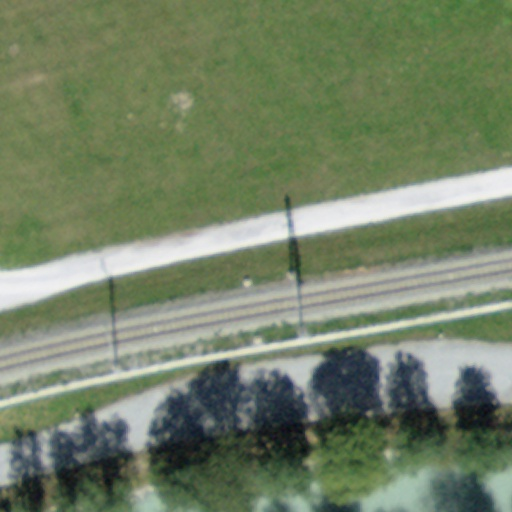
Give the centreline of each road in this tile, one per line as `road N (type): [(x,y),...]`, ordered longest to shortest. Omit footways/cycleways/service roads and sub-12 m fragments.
road 1 (unclassified): [(511,368),(364,362),(197,394),(0,463)]
road 2 (track): [(511,184),(0,289)]
